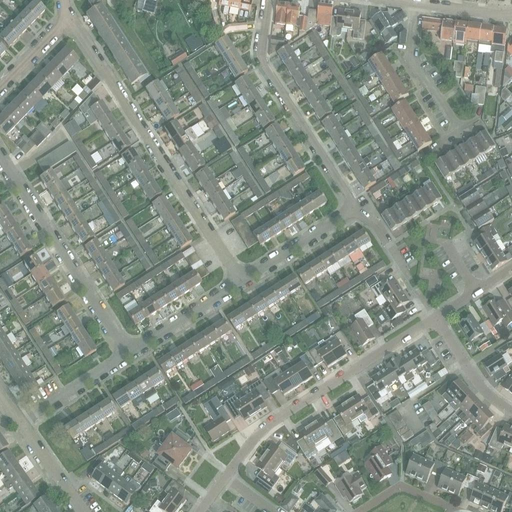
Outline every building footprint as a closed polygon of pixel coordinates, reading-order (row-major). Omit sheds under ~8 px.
[(89,0),(88,3),(93,11),(86,15),(131,86),(138,81),(140,84),(148,78),(102,6),(101,0),(89,0)] [(139,0),(137,10),(142,12),(145,0),(139,0)] [(145,0),(142,12),(147,13),(150,0),(145,0)] [(220,0),(220,1),(219,6),(224,7),(223,14),(228,15),(229,8),(230,0),(220,0)] [(239,10),(241,0),(230,0),(229,8),(239,10)] [(241,0),(239,10),(250,12),(252,0),(241,0)] [(45,11),(35,1),(26,11),(36,21),(45,11)] [(276,25),(286,26),(289,5),(278,3),(279,3),(278,3),(276,16),(277,16),(276,25)] [(286,26),(286,31),(293,32),(293,27),(299,28),(298,33),(305,34),(305,33),(308,17),(299,16),(301,6),(289,5),(286,26)] [(330,27),(333,8),(320,6),(317,25),(330,27)] [(341,30),(348,30),(350,10),(343,9),(343,11),(339,11),(338,22),(332,21),(330,37),(336,38),(336,36),(339,37),(341,35),(341,30)] [(357,11),(350,10),(348,30),(354,31),(353,39),(364,41),(366,25),(360,24),(361,13),(357,13),(357,11)] [(36,21),(26,11),(17,20),(27,30),(36,21)] [(315,28),(317,13),(310,12),(308,27),(315,28)] [(387,44),(397,38),(391,28),(407,18),(403,12),(394,18),(395,20),(393,21),(388,13),(381,14),(372,20),(381,34),(381,35),(387,44)] [(440,40),(454,42),(456,23),(423,19),(422,30),(441,32),(440,40)] [(27,30),(17,20),(8,29),(18,39),(27,30)] [(469,25),(456,23),(454,42),(453,44),(467,46),(467,41),(469,25)] [(467,41),(480,42),(482,26),(469,25),(467,41)] [(495,28),(482,26),(480,42),(480,46),(492,48),(495,28)] [(495,28),(492,48),(492,53),(496,54),(495,63),(503,65),(505,47),(507,29),(495,28)] [(0,40),(8,49),(18,39),(8,29),(0,37),(0,40)] [(220,38),(226,35),(222,30),(217,33),(220,38)] [(311,50),(320,44),(313,33),(303,39),(311,50)] [(221,57),(233,50),(226,38),(214,46),(221,57)] [(285,40),(271,39),(269,56),(284,47),(285,40)] [(327,55),(322,47),(317,50),(322,58),(327,55)] [(278,55),(285,66),(297,59),(289,48),(278,55)] [(66,49),(57,59),(69,71),(78,61),(66,49)] [(233,50),(221,57),(228,68),(240,61),(233,50)] [(187,58),(183,52),(170,61),(173,66),(187,58)] [(389,65),(383,55),(369,64),(375,74),(389,65)] [(334,66),(329,58),(324,61),(329,69),(334,66)] [(60,80),(69,71),(57,59),(48,68),(60,80)] [(285,66),(292,77),(304,70),(297,59),(285,66)] [(240,61),(228,68),(236,80),(248,72),(240,61)] [(456,77),(461,78),(462,78),(464,63),(455,62),(454,72),(457,72),(456,77)] [(190,77),(195,74),(188,63),(183,66),(190,77)] [(396,75),(389,65),(375,74),(382,84),(396,75)] [(48,68),(39,77),(51,89),(60,80),(48,68)] [(182,82),(187,79),(180,68),(175,71),(182,82)] [(341,77),(336,69),(331,72),(336,80),(341,77)] [(292,77),(299,88),(311,81),(304,70),(292,77)] [(202,85),(195,74),(190,77),(197,88),(202,85)] [(396,75),(382,84),(388,94),(402,85),(396,75)] [(42,99),(51,89),(39,77),(30,87),(42,99)] [(86,87),(91,92),(100,83),(95,78),(86,87)] [(242,96),(253,89),(246,78),(234,85),(242,96)] [(182,82),(189,93),(194,90),(187,79),(182,82)] [(352,79),(348,82),(352,89),(356,86),(352,79)] [(348,88),(343,80),(338,83),(343,91),(348,88)] [(299,88),(306,99),(318,92),(311,81),(299,88)] [(153,101),(164,93),(157,82),(145,90),(153,101)] [(197,88),(205,99),(209,96),(202,85),(197,88)] [(409,96),(402,85),(388,94),(395,105),(409,96)] [(72,92),(82,101),(88,96),(78,86),(72,92)] [(360,93),(356,86),(352,89),(357,96),(360,93)] [(30,87),(21,96),(33,108),(42,99),(30,87)] [(484,106),(486,88),(476,87),(475,96),(479,96),(478,105),(484,106)] [(502,91),(501,98),(505,102),(511,95),(511,94),(506,88),(502,91)] [(253,89),(242,96),(249,107),(260,100),(253,89)] [(201,101),(194,90),(189,93),(196,104),(201,101)] [(355,99),(350,91),(345,94),(350,102),(355,99)] [(306,99),(313,110),(325,103),(318,92),(306,99)] [(153,101),(160,112),(172,104),(164,93),(153,101)] [(93,95),(79,109),(83,115),(87,113),(90,117),(87,120),(90,126),(98,121),(109,114),(102,103),(99,105),(93,95)] [(21,96),(11,106),(24,118),(33,108),(21,96)] [(365,99),(361,102),(365,109),(369,106),(365,99)] [(212,100),(207,103),(212,111),(217,108),(212,100)] [(260,100),(249,107),(256,118),(267,111),(260,100)] [(69,107),(73,111),(79,105),(74,101),(69,107)] [(392,111),(399,122),(413,113),(406,102),(392,111)] [(332,114),(325,103),(313,110),(320,121),(332,114)] [(172,104),(160,112),(167,123),(179,116),(172,104)] [(364,113),(359,105),(354,108),(359,116),(364,113)] [(11,106),(2,115),(15,127),(24,118),(11,106)] [(373,113),(369,106),(365,109),(369,116),(373,113)] [(200,111),(206,119),(210,116),(205,108),(200,111)] [(60,116),(64,120),(70,114),(65,110),(60,116)] [(511,112),(510,110),(502,117),(506,121),(511,115),(511,112)] [(219,111),(214,114),(219,122),(224,119),(219,111)] [(256,118),(263,129),(274,122),(267,111),(256,118)] [(419,123),(413,113),(399,122),(405,132),(419,123)] [(109,114),(98,121),(104,131),(105,132),(116,125),(109,114)] [(0,131),(6,137),(15,127),(2,115),(0,117),(0,131)] [(217,127),(210,116),(206,119),(203,120),(210,131),(217,127)] [(371,124),(366,116),(361,119),(366,127),(371,124)] [(334,117),(323,124),(330,136),(341,128),(334,117)] [(511,119),(511,118),(502,126),(507,131),(511,126),(511,119)] [(280,124),(287,135),(295,129),(287,119),(280,124)] [(51,125),(55,130),(61,124),(56,120),(51,125)] [(164,130),(172,141),(183,134),(176,122),(164,130)] [(226,122),(221,125),(226,133),(231,130),(226,122)] [(41,123),(35,129),(37,130),(39,132),(42,135),(46,139),(51,133),(47,129),(41,123)] [(419,123),(405,132),(411,142),(425,133),(419,123)] [(380,124),(376,126),(380,133),(384,130),(380,124)] [(112,143),(123,136),(116,125),(105,132),(105,133),(112,143)] [(276,126),(265,133),(272,144),(283,137),(276,126)] [(378,135),(373,127),(368,130),(373,138),(378,135)] [(341,128),(330,136),(337,147),(348,139),(341,128)] [(172,141),(179,152),(190,144),(197,140),(190,129),(183,134),(172,141)] [(220,141),(224,138),(219,130),(214,133),(220,141)] [(389,137),(384,130),(380,133),(385,140),(389,137)] [(39,132),(30,141),(32,144),(35,146),(37,148),(42,143),(42,142),(46,139),(42,135),(39,132)] [(233,132),(228,136),(233,144),(238,141),(233,132)] [(485,154),(496,148),(486,132),(476,139),(485,154)] [(432,143),(425,133),(411,142),(418,152),(432,143)] [(511,133),(503,137),(506,144),(511,142),(511,133)] [(76,135),(71,138),(77,146),(81,143),(76,135)] [(20,151),(21,151),(26,156),(35,146),(32,144),(29,141),(24,136),(21,140),(26,145),(20,151)] [(123,136),(112,143),(119,154),(130,147),(123,136)] [(283,137),(272,144),(279,155),(290,148),(283,137)] [(385,146),(380,138),(375,141),(381,149),(385,146)] [(348,139),(337,147),(344,157),(355,150),(348,139)] [(476,139),(466,145),(475,161),(485,154),(476,139)] [(232,149),(226,141),(221,144),(227,152),(232,149)] [(69,142),(64,146),(70,156),(76,152),(69,142)] [(179,152),(186,163),(197,155),(190,144),(179,152)] [(393,144),(389,146),(393,153),(397,151),(393,144)] [(465,167),(475,161),(466,145),(455,152),(465,167)] [(64,146),(59,149),(65,159),(70,156),(64,146)] [(78,149),(84,157),(88,154),(83,146),(78,149)] [(242,147),(237,150),(242,158),(247,155),(242,147)] [(286,166),(297,159),(290,148),(279,155),(286,166)] [(59,149),(53,152),(60,163),(65,159),(59,149)] [(392,157),(387,149),(382,152),(388,160),(392,157)] [(128,169),(140,162),(132,150),(121,158),(128,169)] [(355,150),(344,157),(351,168),(362,161),(355,150)] [(402,157),(397,151),(393,153),(398,160),(402,157)] [(54,166),(60,163),(53,152),(48,156),(54,166)] [(455,152),(445,158),(455,173),(465,167),(455,152)] [(305,167),(313,163),(308,154),(301,158),(305,167)] [(197,155),(186,163),(193,174),(204,167),(200,160),(197,155)] [(241,164),(236,155),(231,159),(236,167),(241,164)] [(49,169),(54,166),(48,156),(43,159),(49,169)] [(90,157),(85,160),(91,168),(96,165),(90,157)] [(80,169),(85,166),(79,158),(75,161),(80,169)] [(244,161),(250,169),(254,166),(249,158),(244,161)] [(362,161),(351,168),(358,179),(369,172),(365,166),(370,163),(367,158),(362,161)] [(435,165),(445,180),(455,173),(445,158),(435,165)] [(43,159),(37,163),(44,173),(49,169),(43,159)] [(293,177),(304,170),(297,159),(286,166),(293,177)] [(399,168),(394,160),(389,163),(395,172),(399,168)] [(420,165),(418,161),(411,165),(413,169),(420,165)] [(140,162),(128,169),(135,180),(147,172),(140,162)] [(248,174),(243,166),(238,170),(243,178),(248,174)] [(75,188),(92,177),(87,169),(82,172),(85,176),(73,184),(75,188)] [(251,172),(257,180),(261,177),(256,169),(251,172)] [(407,174),(404,169),(397,174),(400,178),(407,174)] [(195,177),(202,188),(214,181),(206,170),(195,177)] [(373,170),(369,172),(358,179),(365,191),(376,183),(372,177),(376,175),(373,170)] [(40,179),(47,190),(59,183),(51,171),(40,179)] [(485,175),(487,179),(494,175),(491,171),(485,175)] [(100,172),(95,175),(100,183),(105,180),(100,172)] [(147,172),(135,180),(143,191),(154,183),(147,172)] [(306,173),(298,179),(301,183),(309,178),(306,173)] [(343,184),(347,181),(343,174),(339,177),(343,184)] [(397,174),(390,178),(393,182),(400,178),(397,174)] [(480,183),(487,179),(485,175),(478,179),(480,183)] [(255,185),(250,177),(245,181),(250,189),(255,185)] [(94,191),(99,188),(94,180),(89,183),(94,191)] [(258,183),(264,191),(268,188),(263,180),(258,183)] [(295,180),(287,186),(290,190),(298,185),(295,180)] [(214,181),(202,188),(209,199),(221,192),(214,181)] [(386,186),(384,182),(377,187),(380,191),(386,186)] [(47,190),(54,201),(66,194),(59,183),(47,190)] [(107,183),(102,186),(107,194),(112,190),(107,183)] [(154,183),(143,191),(150,202),(161,195),(154,183)] [(471,183),(464,188),(467,192),(474,187),(471,183)] [(422,191),(432,206),(442,200),(433,184),(422,191)] [(128,195),(134,192),(131,185),(125,188),(128,195)] [(284,187),(276,193),(279,197),(287,192),(284,187)] [(383,196),(380,191),(377,187),(370,191),(376,200),(383,196)] [(262,196),(257,188),(252,191),(257,200),(262,196)] [(460,196),(467,192),(464,188),(457,192),(460,196)] [(459,200),(466,210),(481,200),(475,190),(459,200)] [(101,202),(106,199),(101,191),(96,194),(101,202)] [(422,191),(412,197),(422,213),(432,206),(422,191)] [(209,199),(216,210),(228,203),(221,192),(209,199)] [(308,200),(315,211),(326,204),(319,192),(308,200)] [(114,193),(109,197),(114,205),(119,201),(114,193)] [(73,205),(66,194),(54,201),(61,212),(73,205)] [(273,194),(265,200),(269,204),(277,199),(273,194)] [(402,204),(412,219),(422,213),(412,197),(402,204)] [(159,216),(170,209),(163,198),(152,205),(159,216)] [(315,211),(308,200),(297,207),(304,218),(315,211)] [(466,210),(472,220),(488,210),(481,200),(466,210)] [(262,201),(254,206),(257,211),(266,206),(262,201)] [(108,213),(113,210),(108,202),(103,205),(108,213)] [(235,214),(228,203),(216,210),(224,221),(235,214)] [(92,208),(96,217),(105,213),(101,204),(92,208)] [(121,204),(116,207),(121,216),(126,212),(121,204)] [(402,204),(392,210),(402,226),(412,219),(402,204)] [(73,205),(61,212),(68,223),(80,215),(73,205)] [(0,224),(10,218),(3,206),(0,208),(0,224)] [(304,218),(297,207),(286,214),(293,225),(304,218)] [(251,208),(243,214),(246,218),(255,213),(251,208)] [(166,227),(177,220),(170,209),(159,216),(166,227)] [(120,221),(113,210),(108,213),(103,216),(110,227),(120,221)] [(392,210),(382,217),(391,232),(402,226),(392,210)] [(494,221),(488,210),(472,220),(479,230),(494,221)] [(286,214),(275,221),(282,232),(293,225),(286,214)] [(80,215),(68,223),(75,234),(87,226),(80,215)] [(234,227),(244,221),(241,216),(231,223),(234,227)] [(0,226),(6,236),(17,229),(10,218),(0,224),(0,226)] [(131,219),(126,222),(131,230),(136,227),(131,219)] [(166,227),(173,238),(185,231),(177,220),(166,227)] [(244,221),(234,227),(237,232),(246,225),(244,221)] [(271,239),(282,232),(275,221),(264,228),(271,239)] [(87,226),(75,234),(83,245),(94,238),(90,232),(96,228),(92,223),(87,226)] [(246,225),(237,232),(239,236),(249,230),(246,225)] [(498,235),(494,230),(491,225),(478,234),(481,239),(474,243),(481,253),(495,243),(492,238),(498,235)] [(125,239),(130,235),(124,227),(119,231),(125,239)] [(260,246),(271,239),(264,228),(253,235),(255,238),(258,243),(260,246)] [(17,229),(6,236),(13,247),(24,239),(17,229)] [(138,230),(133,233),(138,241),(143,238),(138,230)] [(249,230),(239,236),(242,240),(252,234),(249,230)] [(192,242),(185,231),(173,238),(181,249),(192,242)] [(364,232),(353,239),(360,250),(371,243),(364,232)] [(252,234),(242,240),(245,245),(255,238),(253,235),(252,234)] [(132,250),(137,246),(131,238),(127,242),(132,250)] [(258,243),(255,238),(245,245),(248,249),(258,243)] [(24,239),(13,247),(20,258),(32,251),(24,239)] [(360,250),(353,239),(342,246),(349,257),(360,250)] [(85,248),(92,259),(103,252),(96,241),(85,248)] [(145,241),(140,244),(145,252),(150,249),(145,241)] [(481,253),(487,262),(501,253),(501,252),(505,250),(505,249),(500,241),(499,241),(495,243),(481,253)] [(342,246),(331,253),(338,264),(349,257),(342,246)] [(182,254),(185,258),(185,259),(195,253),(192,248),(182,254)] [(139,260),(144,257),(138,249),(134,252),(139,260)] [(152,252),(147,255),(154,266),(174,254),(172,250),(164,255),(157,259),(152,252)] [(92,259),(99,270),(110,263),(103,252),(92,259)] [(195,253),(185,259),(188,263),(198,257),(195,253)] [(338,264),(331,253),(320,260),(327,271),(338,264)] [(504,257),(501,253),(487,262),(493,272),(508,262),(511,259),(511,258),(509,254),(504,257)] [(181,254),(173,259),(176,264),(185,258),(182,254),(181,254)] [(31,275),(43,268),(35,257),(24,264),(31,275)] [(198,257),(188,263),(191,268),(200,261),(198,257)] [(151,268),(146,260),(141,263),(146,271),(151,268)] [(320,260),(309,267),(316,278),(327,271),(320,260)] [(174,266),(170,261),(162,266),(166,271),(174,266)] [(200,261),(191,268),(193,272),(203,266),(200,261)] [(349,261),(338,267),(342,273),(353,267),(349,261)] [(99,270),(106,281),(117,274),(110,263),(99,270)] [(375,273),(383,268),(380,263),(372,269),(375,273)] [(203,266),(193,272),(194,273),(196,276),(206,270),(203,266)] [(298,274),(305,285),(316,278),(309,267),(298,274)] [(50,279),(43,268),(31,275),(38,286),(50,279)] [(159,268),(151,273),(155,278),(163,273),(159,268)] [(196,276),(199,281),(209,275),(206,270),(196,276)] [(364,280),(372,275),(369,270),(361,276),(364,280)] [(109,286),(113,293),(124,285),(121,280),(125,277),(123,273),(118,276),(117,274),(106,281),(109,286)] [(194,273),(183,280),(190,291),(201,284),(199,281),(196,276),(194,273)] [(152,280),(149,275),(141,280),(144,285),(152,280)] [(294,276),(283,283),(290,295),(301,287),(294,276)] [(350,283),(353,287),(361,282),(358,277),(350,283)] [(374,277),(366,283),(369,288),(378,282),(374,277)] [(38,286),(45,297),(57,290),(50,279),(38,286)] [(75,280),(69,284),(73,290),(79,287),(75,280)] [(172,287),(179,298),(190,291),(183,280),(172,287)] [(383,296),(386,302),(402,292),(395,281),(387,287),(383,281),(371,289),(377,299),(383,296)] [(141,287),(138,282),(130,287),(133,292),(141,287)] [(272,290),(279,302),(290,295),(283,283),(272,290)] [(339,290),(342,294),(350,289),(347,284),(339,290)] [(172,287),(160,294),(168,305),(179,298),(172,287)] [(130,294),(127,289),(119,294),(122,299),(130,294)] [(9,290),(4,293),(9,301),(14,298),(9,290)] [(57,290),(45,297),(53,308),(64,301),(57,290)] [(272,290),(261,297),(268,309),(279,302),(272,290)] [(331,301),(339,296),(336,291),(328,297),(331,301)] [(409,302),(402,292),(386,302),(390,308),(385,311),(392,321),(404,313),(400,308),(409,302)] [(168,305),(160,294),(150,301),(157,312),(168,305)] [(268,309),(261,297),(250,304),(257,316),(268,309)] [(317,304),(320,309),(328,303),(325,298),(317,304)] [(511,313),(511,311),(505,314),(496,300),(483,309),(494,326),(507,318),(511,324),(511,313)] [(16,301),(11,304),(16,312),(21,309),(16,301)] [(150,301),(139,308),(146,319),(157,312),(150,301)] [(250,304),(239,311),(246,323),(257,316),(250,304)] [(64,325),(75,318),(68,307),(56,314),(64,325)] [(135,326),(146,319),(139,308),(128,315),(135,326)] [(359,323),(350,329),(362,347),(375,339),(368,328),(374,324),(364,310),(354,317),(359,323)] [(23,311),(18,315),(23,323),(28,320),(23,311)] [(235,330),(246,323),(239,311),(228,319),(235,330)] [(309,325),(318,320),(314,315),(306,320),(309,325)] [(485,323),(479,327),(472,316),(459,324),(471,342),(483,334),(485,337),(491,333),(485,323)] [(75,318),(64,325),(71,336),(82,329),(75,318)] [(225,321),(213,328),(221,339),(232,332),(225,321)] [(298,332),(306,327),(303,322),(295,327),(298,332)] [(221,339),(213,328),(203,335),(210,346),(221,339)] [(0,346),(14,337),(11,334),(6,337),(1,329),(0,329),(0,346)] [(34,329),(29,332),(34,340),(39,337),(34,329)] [(82,329),(71,336),(78,347),(89,340),(82,329)] [(288,339),(296,334),(292,329),(284,334),(288,339)] [(325,343),(328,348),(337,363),(347,356),(343,350),(349,346),(340,333),(325,343)] [(203,335),(192,342),(199,353),(210,346),(203,335)] [(273,341),(277,346),(285,341),(281,336),(273,341)] [(0,346),(0,358),(2,361),(16,352),(11,344),(16,341),(14,337),(0,346)] [(41,340),(36,343),(41,351),(52,344),(48,337),(42,341),(41,340)] [(85,358),(96,351),(94,348),(89,340),(78,347),(85,358)] [(328,369),(337,363),(328,348),(325,343),(323,341),(318,344),(320,346),(309,353),(318,366),(323,362),(328,369)] [(199,353),(192,342),(181,349),(188,360),(199,353)] [(266,353),(274,348),(271,343),(263,348),(266,353)] [(181,349),(170,356),(177,367),(188,360),(181,349)] [(252,355),(255,360),(263,355),(260,350),(252,355)] [(417,370),(420,375),(424,372),(421,367),(426,364),(427,363),(431,368),(437,364),(428,351),(421,356),(418,350),(408,356),(417,370)] [(48,351),(43,354),(48,362),(53,359),(48,351)] [(16,352),(2,361),(9,373),(29,360),(26,356),(21,360),(16,352)] [(303,364),(294,370),(303,384),(313,378),(309,372),(315,368),(306,355),(300,359),(303,364)] [(166,375),(177,367),(170,356),(158,363),(166,375)] [(400,358),(398,360),(408,376),(407,376),(410,381),(415,378),(412,373),(417,370),(408,356),(402,360),(400,358)] [(500,356),(485,366),(491,376),(507,366),(500,356)] [(237,365),(240,369),(248,364),(245,359),(237,365)] [(9,373),(17,384),(31,375),(26,367),(31,364),(29,360),(9,373)] [(398,380),(398,379),(403,376),(407,383),(410,381),(407,376),(408,376),(398,360),(389,366),(398,380)] [(256,373),(267,368),(263,361),(253,366),(256,373)] [(55,362),(50,365),(55,373),(60,370),(55,362)] [(447,368),(449,374),(457,371),(455,365),(447,368)] [(210,371),(218,383),(226,378),(218,366),(210,371)] [(229,376),(237,371),(234,366),(226,372),(229,376)] [(387,370),(381,374),(390,387),(395,384),(398,389),(402,386),(398,379),(398,380),(389,366),(386,367),(387,370)] [(154,388),(165,381),(157,369),(146,376),(154,388)] [(303,384),(294,370),(284,376),(294,390),(303,384)] [(284,397),(294,390),(284,376),(279,379),(276,374),(263,382),(272,395),(280,390),(284,397)] [(375,385),(368,390),(376,403),(382,399),(379,394),(380,393),(385,390),(388,395),(393,392),(390,387),(381,374),(372,380),(375,385)] [(511,374),(503,388),(511,394),(511,374)] [(36,383),(31,375),(17,384),(24,396),(38,387),(43,383),(41,379),(36,383)] [(146,376),(135,383),(143,395),(146,400),(157,393),(154,388),(146,376)] [(227,381),(230,386),(236,383),(233,378),(227,381)] [(416,388),(423,384),(420,378),(413,382),(416,388)] [(207,390),(215,385),(212,380),(204,386),(207,390)] [(246,399),(256,415),(267,408),(261,399),(268,395),(260,381),(249,389),(252,394),(246,399)] [(449,382),(437,393),(445,401),(449,405),(453,402),(466,389),(459,381),(454,386),(449,382)] [(143,395),(135,383),(124,390),(132,402),(143,395)] [(425,384),(416,389),(419,393),(428,388),(425,384)] [(196,397),(204,392),(201,388),(193,393),(196,397)] [(182,400),(185,405),(193,399),(190,395),(185,398),(180,389),(176,391),(182,400)] [(410,399),(419,393),(416,389),(408,395),(410,399)] [(466,389),(453,402),(457,406),(453,409),(456,412),(460,409),(473,396),(466,389)] [(121,409),(132,402),(124,390),(113,397),(121,409)] [(160,401),(167,397),(164,391),(157,395),(160,401)] [(359,396),(348,404),(358,420),(362,425),(368,421),(380,414),(371,401),(364,405),(359,396)] [(463,413),(459,418),(462,421),(467,416),(480,403),(473,396),(460,409),(463,413)] [(245,422),(256,415),(246,399),(239,403),(235,397),(224,404),(233,417),(240,413),(245,422)] [(110,400),(99,407),(106,419),(118,412),(110,400)] [(168,410),(176,405),(173,400),(165,405),(168,410)] [(467,416),(462,421),(465,424),(470,419),(474,424),(487,411),(480,403),(467,416)] [(351,424),(358,420),(348,404),(337,411),(342,419),(335,423),(344,437),(355,430),(351,424)] [(88,414),(95,426),(106,419),(99,407),(88,414)] [(157,417),(165,412),(161,407),(154,412),(157,417)] [(205,429),(214,442),(230,431),(225,424),(231,420),(223,407),(213,413),(218,420),(205,429)] [(172,412),(176,419),(180,416),(176,409),(172,412)] [(391,422),(401,416),(397,411),(387,417),(391,422)] [(487,411),(474,424),(477,428),(474,431),(481,439),(493,428),(489,423),(494,418),(487,411)] [(435,412),(428,416),(432,422),(436,417),(438,416),(435,412)] [(88,414),(77,421),(84,433),(95,426),(88,414)] [(146,424),(154,419),(151,414),(143,419),(146,424)] [(404,421),(401,416),(391,422),(394,427),(404,421)] [(434,424),(428,427),(431,432),(441,422),(436,417),(432,422),(434,424)] [(322,420),(311,427),(321,443),(328,439),(332,445),(343,438),(334,424),(328,428),(322,420)] [(84,433),(77,421),(66,428),(73,440),(84,433)] [(132,426),(135,431),(143,426),(140,421),(132,426)] [(397,432),(407,426),(404,421),(394,427),(397,432)] [(411,431),(407,426),(397,432),(400,438),(411,431)] [(511,449),(511,445),(511,428),(506,426),(502,435),(495,432),(489,447),(501,452),(503,446),(511,449)] [(321,443),(311,427),(300,434),(306,442),(299,447),(307,460),(319,453),(315,447),(321,443)] [(441,427),(433,434),(436,440),(442,434),(441,433),(444,431),(441,427)] [(120,440),(128,435),(125,430),(117,436),(120,440)] [(173,436),(165,445),(185,460),(192,450),(185,445),(189,440),(178,431),(174,437),(173,436)] [(404,443),(414,436),(411,431),(400,438),(404,443)] [(434,442),(427,431),(422,435),(429,445),(434,442)] [(424,449),(429,445),(422,435),(417,438),(424,449)] [(109,447),(117,442),(114,438),(106,443),(109,447)] [(98,455),(106,449),(103,445),(95,450),(98,455)] [(178,470),(185,460),(165,445),(158,455),(159,456),(155,461),(167,470),(171,465),(178,470)] [(264,457),(279,468),(284,462),(290,466),(298,456),(285,446),(280,453),(272,447),(264,457)] [(366,465),(378,484),(392,475),(387,468),(393,464),(382,447),(371,454),(374,459),(366,465)] [(9,451),(0,457),(0,468),(3,472),(17,463),(9,451)] [(87,462),(95,456),(92,452),(84,457),(87,462)] [(350,459),(345,452),(340,455),(344,463),(350,459)] [(323,466),(328,463),(324,456),(319,459),(323,466)] [(416,479),(424,461),(414,456),(406,475),(416,479)] [(92,479),(101,486),(111,472),(115,467),(111,463),(107,469),(103,465),(106,461),(100,457),(92,468),(97,472),(92,479)] [(279,468),(264,457),(256,468),(264,474),(260,480),(272,490),(280,479),(275,475),(279,468)] [(424,461),(416,479),(427,484),(431,473),(437,475),(442,464),(436,461),(434,465),(424,461)] [(17,463),(3,472),(8,480),(3,483),(5,487),(24,474),(17,463)] [(141,468),(150,475),(151,474),(154,471),(145,464),(141,468)] [(442,464),(437,475),(442,478),(438,489),(448,493),(456,475),(446,470),(448,466),(442,464)] [(111,472),(101,486),(109,492),(120,478),(124,473),(115,467),(111,472)] [(332,482),(321,469),(315,475),(326,487),(332,482)] [(18,495),(32,485),(24,474),(5,487),(8,491),(13,487),(18,495)] [(366,488),(358,474),(352,478),(351,477),(336,487),(343,498),(346,496),(350,503),(353,501),(354,502),(360,498),(359,497),(362,495),(360,492),(366,488)] [(463,487),(469,489),(474,478),(468,475),(466,479),(456,475),(448,493),(458,498),(463,487)] [(120,478),(109,492),(118,499),(132,480),(128,477),(124,482),(120,478)] [(469,503),(480,507),(488,489),(482,486),(485,479),(480,477),(479,480),(474,478),(469,489),(474,492),(469,503)] [(160,488),(167,486),(165,479),(158,481),(160,488)] [(132,480),(118,499),(127,506),(141,487),(132,480)] [(169,496),(166,500),(179,510),(186,501),(181,497),(186,490),(173,481),(165,492),(169,496)] [(32,485),(18,495),(24,502),(19,506),(21,509),(26,506),(40,496),(32,485)] [(498,493),(488,489),(480,507),(490,511),(498,493)] [(508,497),(498,493),(490,511),(502,511),(505,505),(511,508),(511,505),(511,494),(510,493),(508,497)] [(284,500),(279,495),(275,500),(280,505),(284,500)] [(281,508),(287,511),(289,511),(298,500),(291,495),(281,508)] [(336,511),(337,511),(322,495),(315,502),(325,511),(324,511),(336,511)] [(46,497),(33,506),(37,511),(47,511),(53,508),(46,497)] [(178,511),(179,510),(166,500),(163,505),(158,501),(149,511),(178,511)]
